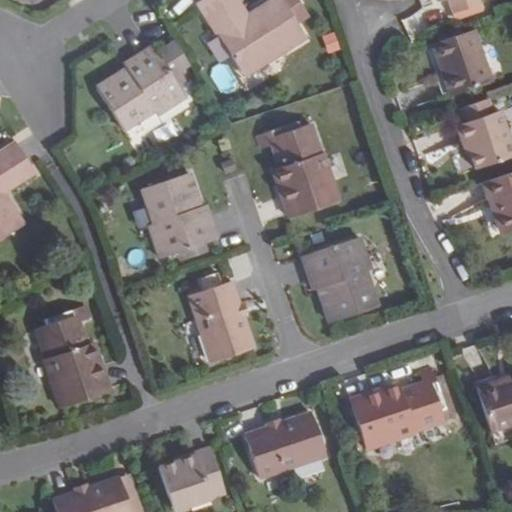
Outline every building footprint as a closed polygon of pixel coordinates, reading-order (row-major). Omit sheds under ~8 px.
[(306,39),(282,0),(270,0),(249,14),(242,18),(230,0),(201,0),(197,3),(244,76),(306,39)] [(249,14),(239,0),(230,0),(242,18),(249,14)] [(477,6),(474,0),(435,0),(437,4),(444,2),(449,16),(477,6)] [(437,37),(439,43),(462,35),(460,30),(437,37)] [(491,84),(473,31),(462,35),(439,43),(431,46),(448,98),(491,84)] [(184,73),(192,68),(175,42),(166,48),(184,73)] [(175,79),(184,73),(166,48),(158,53),(153,45),(124,64),(126,69),(94,89),(121,133),(154,112),(156,116),(185,97),(181,88),(175,79)] [(184,73),(175,79),(181,88),(189,83),(184,73)] [(462,125),(456,127),(461,145),(467,143),(476,170),(511,158),(511,151),(499,113),(491,115),(486,100),(457,110),(462,125)] [(128,129),(135,149),(172,135),(165,116),(128,129)] [(278,168),(272,170),(288,219),(339,203),(322,152),(321,153),(311,123),(300,127),(298,122),(257,136),(261,149),(271,146),(278,168)] [(0,239),(22,225),(4,195),(0,190),(0,188),(31,169),(15,144),(0,153),(0,239)] [(31,169),(0,188),(0,190),(4,195),(35,174),(31,169)] [(200,207),(189,173),(140,190),(152,224),(147,225),(159,260),(183,252),(186,260),(205,254),(202,245),(217,240),(205,206),(200,207)] [(505,233),(511,230),(511,173),(482,183),(488,199),(493,198),(505,233)] [(313,292),(318,291),(329,324),(377,307),(366,272),(370,270),(359,237),(301,257),(313,292)] [(201,291),(188,296),(211,364),(253,349),(243,318),(238,303),(231,281),(221,285),(217,273),(197,280),(199,285),(201,291)] [(201,291),(199,285),(186,289),(188,296),(201,291)] [(247,317),(242,302),(238,303),(243,318),(247,317)] [(45,360),(42,361),(59,410),(109,393),(92,343),(87,345),(80,324),(89,320),(84,306),(44,320),(46,325),(34,329),(45,360)] [(494,369),(472,376),(486,421),(511,411),(511,366),(494,372),(494,369)] [(398,384),(348,401),(365,451),(414,434),(413,431),(443,420),(440,410),(445,408),(433,369),(418,374),(421,382),(400,390),(398,384)] [(314,421),(311,414),(280,425),(265,430),(243,438),(257,478),(325,455),(320,439),(327,436),(321,419),(314,421)] [(277,418),(262,423),(265,430),(280,425),(277,418)] [(332,453),(327,436),(320,439),(325,455),(332,453)] [(210,450),(157,468),(171,511),(173,511),(225,494),(210,450)] [(130,511),(119,478),(89,489),(73,493),(52,501),(55,511),(130,511)] [(87,484),(72,488),(73,493),(89,489),(87,484)]
